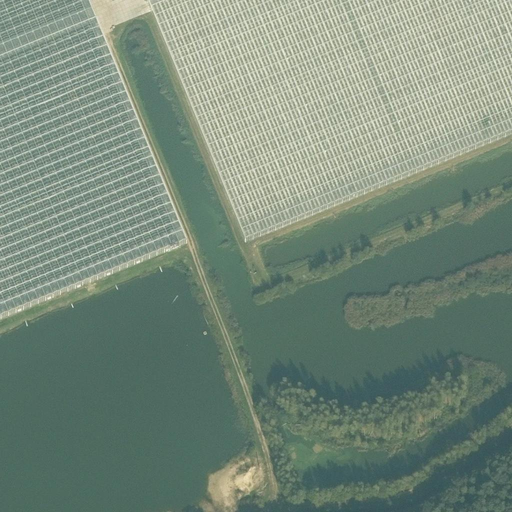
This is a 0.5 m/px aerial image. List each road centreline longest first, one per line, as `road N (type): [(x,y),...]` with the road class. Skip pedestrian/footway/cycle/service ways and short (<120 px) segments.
road 1 (track): [(282,511),(220,322),(91,0)]
road 2 (track): [(511,426),(413,492),(298,511)]
road 3 (track): [(0,324),(191,248)]
